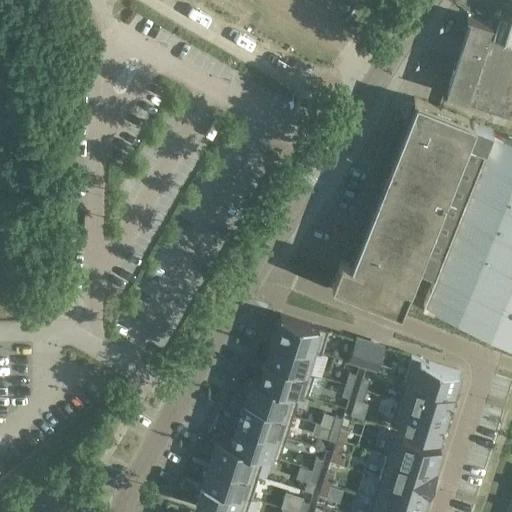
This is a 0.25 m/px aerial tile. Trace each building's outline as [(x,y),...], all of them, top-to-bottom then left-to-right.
[(136,3),(132,12),(152,20),(155,11),(136,3)] [(503,40),(511,42),(511,9),(503,39),(503,40)] [(511,113),(511,42),(503,40),(503,39),(488,34),(491,23),(471,16),(446,92),(511,113)] [(198,51),(202,43),(183,32),(179,40),(198,51)] [(511,138),(502,135),(502,133),(492,130),(493,128),(416,98),(351,262),(340,258),(331,281),(401,309),(418,265),(437,273),(423,306),(433,310),(434,308),(511,339),(511,138)] [(280,313),(273,335),(316,348),(316,351),(320,352),(328,328),(280,313)] [(273,335),(266,357),(309,371),(316,351),(316,348),(273,335)] [(355,337),(348,360),(359,363),(366,341),(355,337)] [(372,342),(365,365),(377,369),(384,346),(372,342)] [(411,355),(404,377),(452,392),(458,370),(411,355)] [(259,379),(299,392),(299,393),(307,395),(314,372),(309,371),(266,357),(259,379)] [(348,371),(345,383),(352,385),(356,374),(348,371)] [(362,376),(358,387),(366,389),(369,378),(362,376)] [(251,377),(244,398),(292,413),(299,393),(299,392),(259,379),(251,377)] [(404,377),(397,399),(445,414),(452,392),(404,377)] [(345,383),(341,394),(349,397),(352,385),(345,383)] [(358,387),(354,398),(362,401),(366,389),(358,387)] [(244,398),(238,420),(286,435),(292,413),(244,398)] [(397,399),(389,422),(438,438),(445,414),(397,399)] [(335,415),(331,426),(339,429),(339,426),(342,417),(335,415)] [(231,441),(230,442),(264,453),(263,454),(278,458),(286,435),(238,420),(231,441)] [(331,426),(327,438),(335,440),(336,438),(339,429),(331,426)] [(339,429),(336,438),(343,440),(347,429),(339,426),(339,429)] [(392,431),(386,453),(433,468),(440,445),(436,444),(392,431)] [(216,437),(209,459),(257,474),(263,454),(264,453),(230,442),(231,441),(216,437)] [(335,440),(332,449),(340,452),(343,440),(336,438),(335,440)] [(386,453),(379,475),(426,490),(433,468),(386,453)] [(315,456),(312,468),(319,470),(323,459),(315,456)] [(209,459),(202,480),(250,496),(257,474),(209,459)] [(312,468),(308,479),(316,482),(319,470),(312,468)] [(326,470),(322,481),(330,484),(333,472),(326,470)] [(379,475),(372,497),(419,511),(426,490),(379,475)] [(202,480),(195,502),(222,511),(245,511),(250,496),(202,480)] [(322,481),(318,493),(326,495),(330,484),(322,481)] [(372,497),(366,511),(419,511),(372,497)] [(301,500),(298,511),(300,511),(305,511),(309,502),(301,500)]
